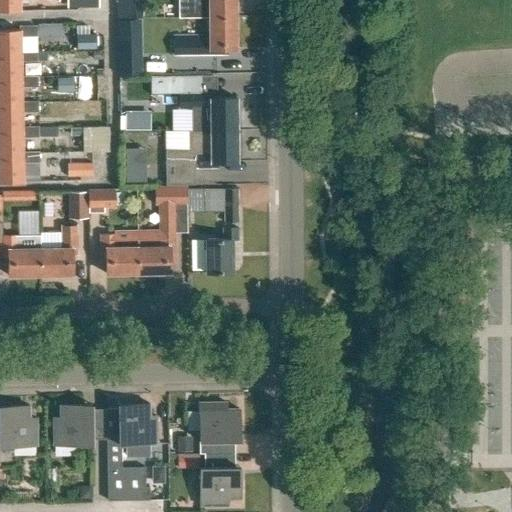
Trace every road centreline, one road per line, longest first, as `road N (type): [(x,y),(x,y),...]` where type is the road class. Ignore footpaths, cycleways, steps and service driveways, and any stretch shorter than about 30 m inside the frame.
road 1 (tertiary): [(290,308),(288,0)]
road 2 (residential): [(291,373),(0,378)]
road 3 (residential): [(290,308),(0,312)]
road 4 (tertiary): [(292,511),(291,373)]
